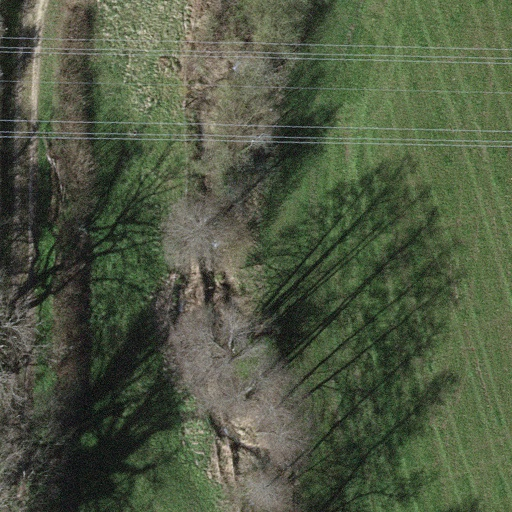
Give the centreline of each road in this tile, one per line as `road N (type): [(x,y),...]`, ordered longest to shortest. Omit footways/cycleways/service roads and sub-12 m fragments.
road 1 (track): [(299,511),(272,243),(321,0)]
road 2 (track): [(12,511),(44,0)]
